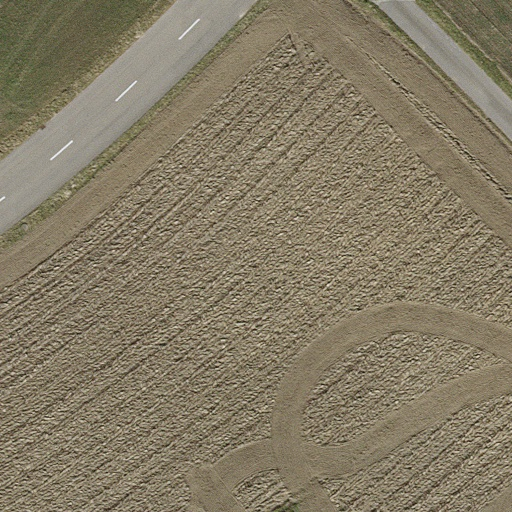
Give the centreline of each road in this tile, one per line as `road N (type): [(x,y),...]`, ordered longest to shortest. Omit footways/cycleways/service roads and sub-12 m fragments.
road 1 (tertiary): [(0,212),(228,0)]
road 2 (track): [(382,0),(511,129)]
